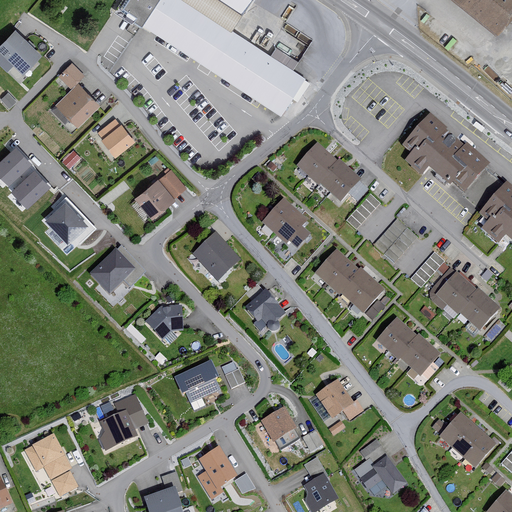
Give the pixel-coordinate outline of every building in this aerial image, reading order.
[(234,33),(254,0),(123,0),(116,12),(280,117),(305,78),(234,33)] [(511,17),(511,0),(459,0),(500,32),(511,17)] [(0,47),(0,49),(25,74),(44,55),(18,30),(0,47)] [(73,63),(58,77),(70,90),(85,76),(73,63)] [(101,106),(79,84),(51,111),(65,126),(71,120),(78,128),(101,106)] [(459,187),(469,195),(493,166),(433,116),(406,147),(415,155),(408,164),(426,179),(432,172),(455,191),(459,187)] [(98,133),(118,156),(136,140),(123,125),(120,127),(114,120),(98,133)] [(360,178),(317,143),(297,167),(340,202),(360,178)] [(31,164),(16,149),(0,164),(0,176),(9,185),(31,164)] [(63,162),(70,169),(80,159),(74,152),(63,162)] [(170,170),(137,198),(154,218),(187,190),(170,170)] [(49,188),(34,172),(14,192),(28,207),(49,188)] [(511,185),(510,184),(483,216),(492,223),(485,232),(503,247),(509,240),(511,242),(511,185)] [(346,223),(356,232),(380,206),(369,196),(346,223)] [(87,220),(65,198),(46,217),(68,239),(87,220)] [(311,222),(285,200),(264,224),(289,246),(291,242),(298,248),(310,234),(304,229),(311,222)] [(397,220),(373,247),(394,266),(418,240),(397,220)] [(214,275),(219,282),(242,263),(219,236),(194,257),(210,277),(214,275)] [(119,253),(118,252),(92,276),(111,296),(127,282),(131,287),(147,273),(124,248),(119,253)] [(359,270),(338,251),(316,276),(341,298),(343,296),(371,320),(383,307),(378,303),(388,292),(361,268),(359,270)] [(444,264),(433,255),(410,282),(421,291),(444,264)] [(477,292),(459,274),(437,297),(459,318),(462,315),(480,333),(502,310),(480,288),(477,292)] [(279,304),(268,292),(248,309),(260,324),(263,321),(271,329),(286,316),(277,306),(279,304)] [(164,341),(173,333),(184,333),(184,307),(161,307),(146,322),(164,341)] [(418,338),(400,320),(378,342),(401,364),(403,361),(422,379),(443,357),(421,335),(418,338)] [(224,390),(212,364),(177,379),(188,405),(224,390)] [(238,372),(234,364),(223,369),(233,390),(246,384),(240,371),(238,372)] [(341,383),(319,396),(334,421),(344,415),(348,421),(362,413),(357,405),(355,406),(341,383)] [(298,431),(287,411),(263,424),(274,444),(298,431)] [(103,425),(107,435),(102,440),(107,453),(140,439),(129,414),(103,425)] [(499,446),(464,414),(441,439),(477,471),(499,446)] [(311,450),(323,443),(315,429),(302,436),(311,450)] [(72,471),(57,437),(26,450),(36,473),(44,469),(50,481),(72,471)] [(381,448),(376,442),(360,454),(365,460),(381,448)] [(511,452),(502,465),(511,474),(511,452)] [(219,454),(202,463),(216,489),(233,479),(219,454)] [(367,489),(381,479),(392,495),(407,484),(387,456),(372,467),(372,468),(358,478),(367,489)] [(482,470),(489,476),(493,471),(486,466),(482,470)] [(310,474),(315,484),(306,489),(311,497),(305,500),(311,511),(321,511),(342,501),(323,467),(310,474)] [(79,488),(71,473),(52,483),(59,498),(79,488)] [(504,482),(496,476),(491,481),(499,488),(504,482)] [(1,479),(0,478),(0,511),(13,505),(1,479)] [(180,511),(185,510),(178,490),(147,500),(150,511),(180,511)] [(511,511),(511,496),(510,495),(494,511),(511,511)]
